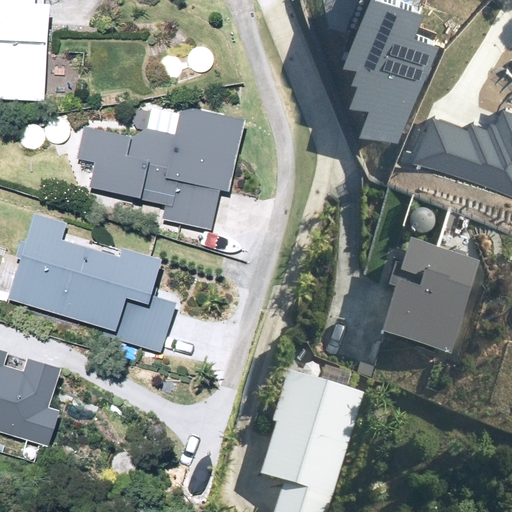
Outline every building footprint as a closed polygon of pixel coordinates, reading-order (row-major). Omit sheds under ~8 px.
[(371,1),(343,70),(356,75),(352,85),(365,90),(359,105),(371,110),(362,133),(399,148),(437,53),(409,42),(418,20),(371,1)] [(42,33),(0,31),(0,92),(41,94),(42,33)] [(511,55),(471,34),(462,50),(511,77),(511,55)] [(225,184),(238,109),(185,99),(174,100),(169,126),(142,121),(129,130),(126,147),(122,147),(125,128),(81,120),(75,152),(92,156),(87,181),(139,191),(138,195),(164,200),(160,216),(208,225),(216,182),(225,184)] [(428,115),(411,163),(511,199),(511,115),(501,112),(494,131),(469,122),(466,129),(428,115)] [(412,213),(410,215),(410,217),(409,218),(408,220),(408,223),(408,225),(409,228),(410,230),(411,233),(413,235),(415,236),(418,237),(420,238),(423,238),(425,238),(428,238),(430,237),(433,235),(435,233),(436,231),(437,229),(438,226),(438,224),(438,221),(438,218),(437,216),(435,214),(433,212),(431,210),(429,209),(426,208),(424,208),(421,208),(418,209),(416,210),(414,211),(412,213)] [(61,245),(67,229),(38,219),(8,300),(162,357),(182,303),(157,294),(168,266),(123,250),(117,265),(61,245)] [(413,252),(406,277),(399,275),(393,297),(399,299),(386,343),(454,363),(481,272),(413,252)] [(0,432),(48,448),(59,413),(48,410),(60,373),(28,362),(24,375),(3,368),(8,356),(0,353),(0,432)] [(289,375),(256,479),(289,490),(282,511),(327,511),(363,398),(289,375)]
